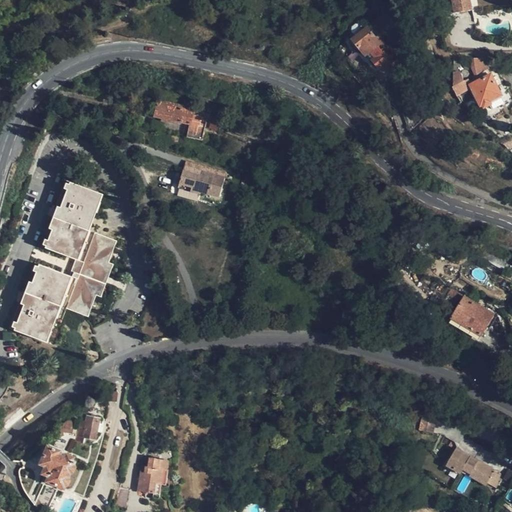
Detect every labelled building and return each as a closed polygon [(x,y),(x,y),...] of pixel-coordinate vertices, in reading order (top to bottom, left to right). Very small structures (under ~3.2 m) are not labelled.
[(452,0),(455,12),(471,9),(469,0),(452,0)] [(380,44),(367,29),(354,39),(352,45),(356,49),(361,49),(366,55),(380,44)] [(488,58),(471,59),(471,67),(476,76),(488,70),(488,58)] [(454,72),(454,88),(458,95),(469,90),(467,85),(470,83),(468,80),(464,81),(461,76),(460,72),(454,72)] [(502,96),(500,93),(491,76),(471,85),(477,98),(481,106),(484,105),(486,107),(491,105),(490,102),(502,96)] [(5,81),(19,88),(20,86),(6,79),(5,81)] [(19,88),(5,81),(0,89),(0,91),(12,98),(19,88)] [(423,112),(413,98),(403,106),(412,118),(423,112)] [(187,136),(202,140),(207,118),(192,115),(193,108),(158,101),(155,117),(162,118),(162,121),(170,122),(171,120),(189,124),(187,136)] [(222,121),(212,118),(211,128),(220,131),(221,127),(222,121)] [(245,135),(267,142),(272,144),(273,139),(266,137),(267,135),(222,121),(221,127),(228,130),(228,131),(244,137),(245,135)] [(201,176),(183,171),(178,187),(201,194),(202,192),(220,197),(225,178),(203,172),(201,176)] [(69,184),(67,190),(60,207),(52,230),(48,240),(46,246),(38,266),(35,272),(32,283),(24,305),(17,323),(14,328),(14,329),(46,342),(60,305),(84,315),(113,239),(89,230),(101,195),(70,182),(69,184)] [(48,228),(52,230),(60,207),(57,206),(48,228)] [(510,261),(481,246),(477,256),(505,270),(510,261)] [(20,303),(24,305),(32,283),(28,281),(20,303)] [(493,315),(465,297),(452,318),(481,336),(493,315)] [(116,402),(117,390),(110,389),(109,401),(116,402)] [(94,440),(99,415),(88,413),(83,437),(94,440)] [(75,422),(68,421),(54,435),(57,436),(58,438),(60,438),(61,438),(63,437),(63,436),(63,433),(72,434),(75,422)] [(469,454),(454,446),(447,463),(461,471),(463,468),(464,465),(489,476),(494,465),(469,454)] [(57,454),(58,451),(46,447),(40,463),(45,465),(43,473),(49,476),(47,480),(64,487),(75,460),(57,454)] [(144,472),(140,472),(138,491),(154,494),(153,499),(159,500),(162,484),(166,485),(169,462),(150,458),(148,467),(145,467),(144,472)] [(489,476),(464,465),(463,468),(487,479),(489,476)] [(120,488),(116,504),(115,507),(118,507),(126,508),(129,490),(120,488)]
